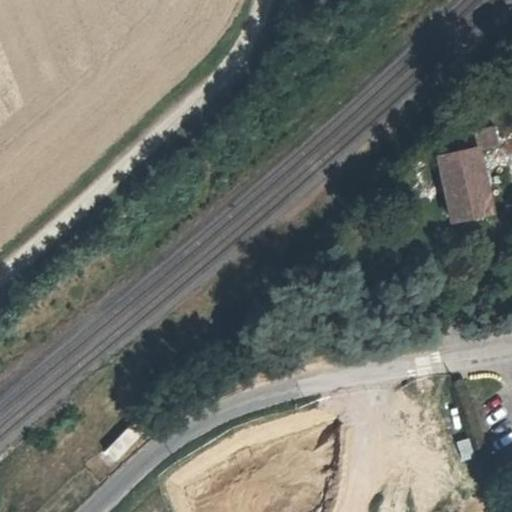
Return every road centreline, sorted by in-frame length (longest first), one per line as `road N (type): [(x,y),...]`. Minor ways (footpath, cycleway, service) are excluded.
road 1 (residential): [(94,511),(153,453),(218,406),(511,349)]
road 2 (unclassified): [(259,0),(231,58),(184,109),(0,275)]
